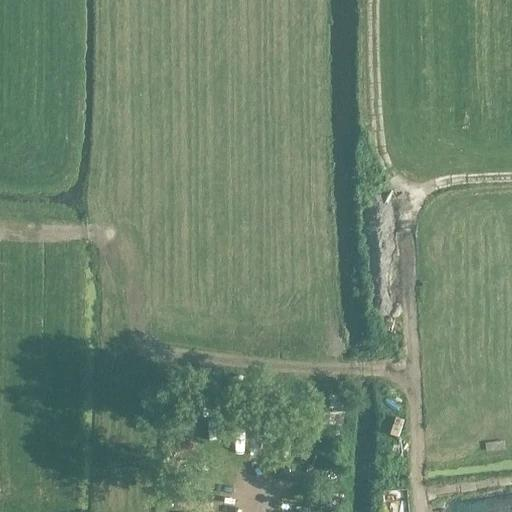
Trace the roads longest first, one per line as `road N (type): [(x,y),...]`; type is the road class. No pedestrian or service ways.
road 1 (track): [(409,204),(419,511)]
road 2 (track): [(144,352),(414,366)]
road 3 (track): [(380,0),(379,140),(409,204)]
